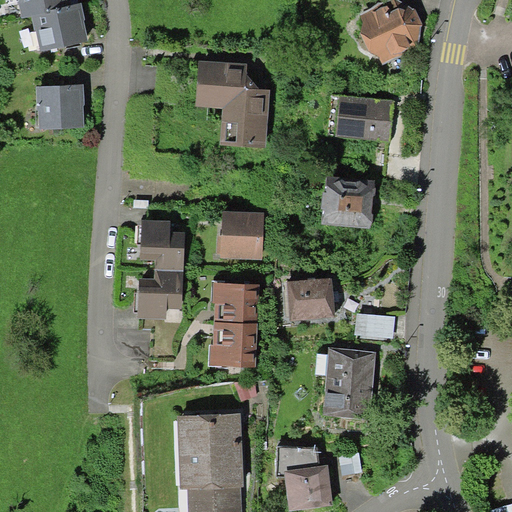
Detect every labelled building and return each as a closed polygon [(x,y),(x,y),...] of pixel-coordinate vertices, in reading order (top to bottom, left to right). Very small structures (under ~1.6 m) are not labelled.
[(19,0),(18,2),(22,18),(76,6),(66,8),(64,0),(19,0)] [(413,44),(416,26),(410,13),(394,4),(377,6),(362,21),(364,22),(361,35),(368,50),(380,56),(380,58),(400,56),(413,44)] [(37,33),(41,50),(82,42),(78,24),(79,22),(76,6),(22,18),(32,16),(35,31),(37,33)] [(195,104),(224,105),(249,84),(248,83),(247,83),(244,79),(241,79),(242,69),(198,66),(195,104)] [(250,85),(249,84),(224,105),(222,144),(259,146),(263,93),(252,92),(253,90),(249,86),(250,85)] [(78,127),(77,107),(78,105),(78,87),(37,89),(38,110),(39,111),(40,129),(78,127)] [(326,136),(386,142),(390,103),(329,97),(326,136)] [(321,223),(366,227),(371,183),(325,179),(321,223)] [(187,198),(222,200),(223,184),(188,183),(187,198)] [(258,257),(259,217),(222,215),(220,255),(258,257)] [(156,270),(179,271),(180,236),(165,235),(166,225),(141,224),(139,259),(156,259),(156,270)] [(177,307),(179,271),(156,270),(155,281),(138,281),(137,316),(162,317),(162,306),(177,307)] [(289,321),(330,318),(327,279),(286,282),(289,321)] [(216,285),(215,324),(252,326),(254,287),(216,285)] [(354,335),(385,338),(386,319),(356,316),(354,335)] [(251,365),(252,326),(215,324),(213,364),(251,365)] [(366,420),(371,354),(327,351),(322,415),(366,420)] [(235,511),(235,486),(238,485),(235,415),(178,418),(180,488),(188,488),(189,511),(235,511)] [(289,510),(329,505),(324,467),(317,468),(315,449),(275,447),(273,477),(285,478),(289,510)]
